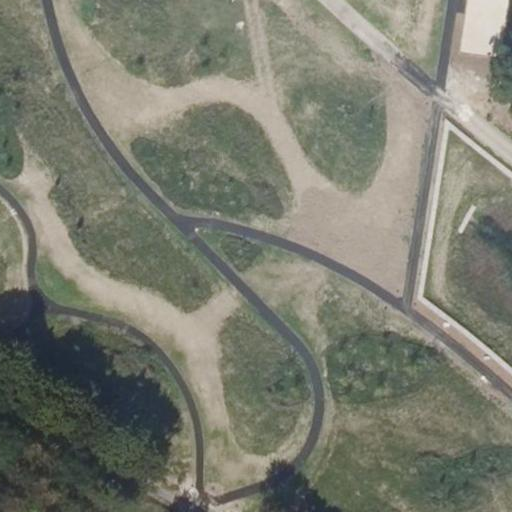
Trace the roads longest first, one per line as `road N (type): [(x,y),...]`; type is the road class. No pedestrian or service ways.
road 1 (unclassified): [(331,0),(511,157)]
road 2 (unclassified): [(0,389),(195,511)]
